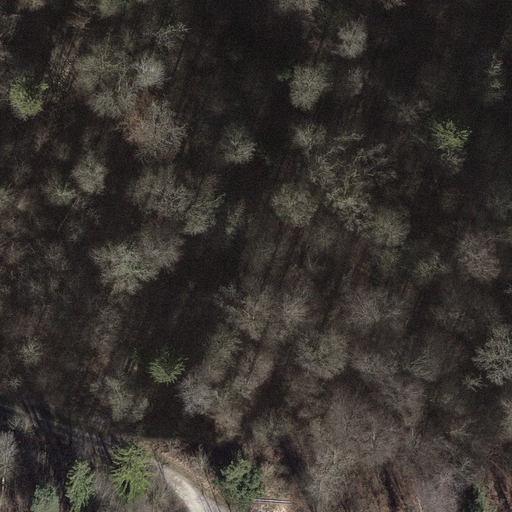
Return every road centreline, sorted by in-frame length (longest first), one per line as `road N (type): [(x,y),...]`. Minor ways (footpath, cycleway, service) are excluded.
road 1 (track): [(0,13),(56,62),(69,107),(133,141),(215,158),(354,282),(487,351),(511,375)]
road 2 (track): [(201,511),(181,485),(91,437),(0,404)]
